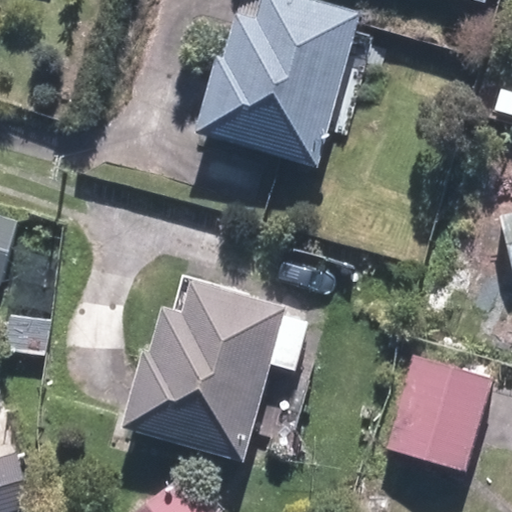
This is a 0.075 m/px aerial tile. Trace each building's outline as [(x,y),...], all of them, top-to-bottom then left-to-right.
[(211,126),(322,157),(366,5),(346,0),(271,0),(267,18),(248,13),(236,54),(229,52),(210,118),(213,119),(211,126)] [(0,282),(16,225),(0,220),(0,282)] [(361,258),(298,244),(289,286),(352,300),(361,258)] [(126,426),(239,457),(268,360),(291,367),(305,319),(282,313),(283,309),(193,283),(184,314),(166,310),(152,355),(148,354),(126,426)] [(42,355),(3,354),(1,406),(40,407),(42,355)] [(401,450),(479,474),(506,384),(428,361),(401,450)] [(0,511),(13,511),(33,507),(17,451),(0,456),(0,511)] [(137,511),(205,511),(179,479),(137,511)]
